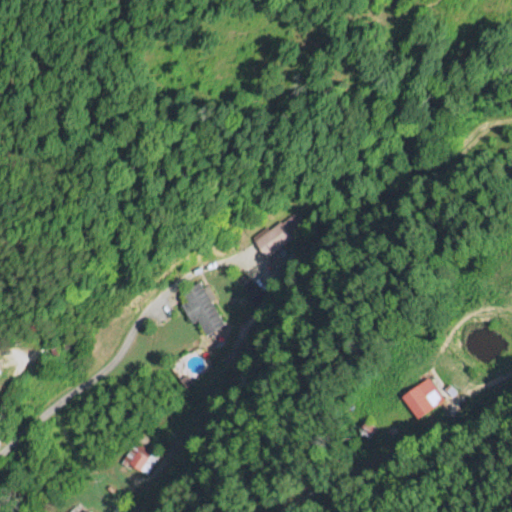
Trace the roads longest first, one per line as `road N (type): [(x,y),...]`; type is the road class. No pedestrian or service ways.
road 1 (residential): [(368,510),(334,291)]
road 2 (residential): [(365,511),(511,464)]
